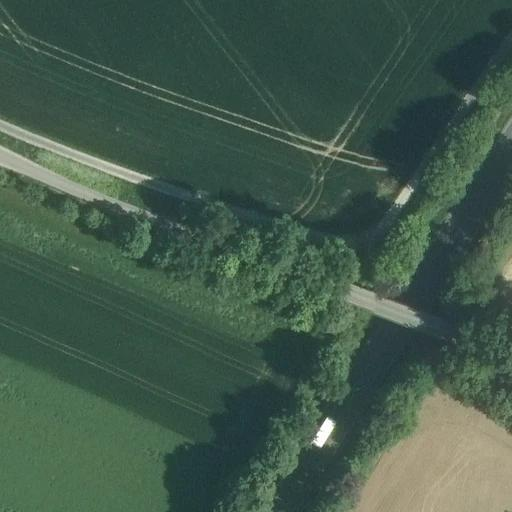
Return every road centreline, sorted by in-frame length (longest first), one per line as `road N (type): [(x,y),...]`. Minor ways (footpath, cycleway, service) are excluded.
road 1 (track): [(0,121),(195,198),(369,220),(388,208),(511,24)]
road 2 (track): [(0,146),(110,200),(511,350)]
road 3 (primary): [(511,148),(282,511)]
